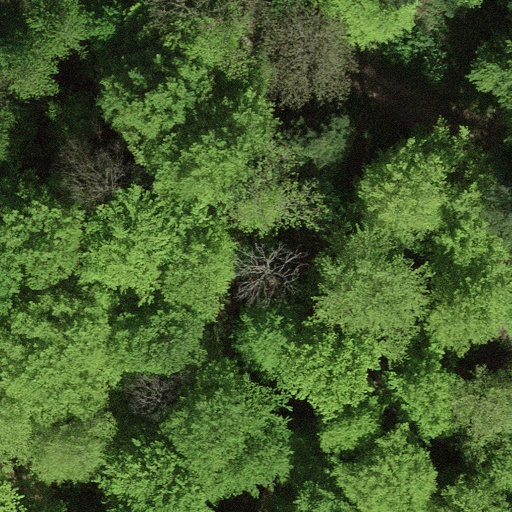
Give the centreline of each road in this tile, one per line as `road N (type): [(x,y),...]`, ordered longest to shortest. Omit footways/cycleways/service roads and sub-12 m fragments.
road 1 (track): [(511,148),(186,0)]
road 2 (track): [(511,271),(501,224),(430,109)]
